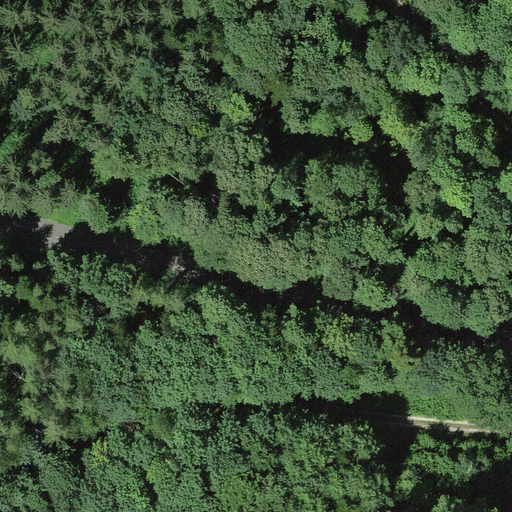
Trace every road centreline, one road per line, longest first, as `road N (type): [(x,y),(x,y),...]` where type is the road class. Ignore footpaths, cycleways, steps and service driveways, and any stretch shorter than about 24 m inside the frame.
road 1 (tertiary): [(511,348),(0,218)]
road 2 (track): [(401,417),(205,406),(112,431),(0,481)]
road 3 (track): [(511,119),(430,52),(391,0)]
